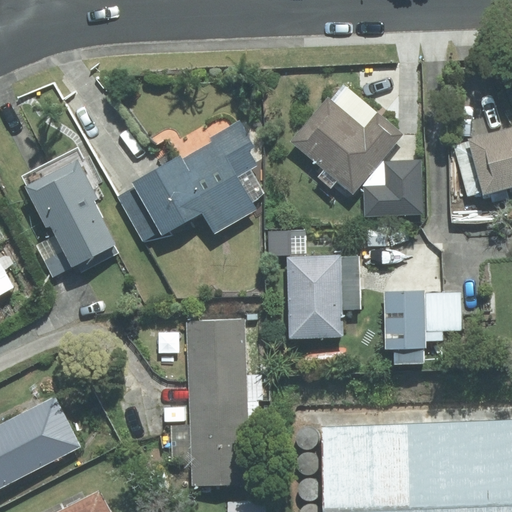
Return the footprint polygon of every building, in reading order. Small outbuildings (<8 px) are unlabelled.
[(404,138),(340,84),(287,148),(351,201),(404,138)] [(210,240),(255,214),(235,178),(254,168),(248,157),(255,153),(239,126),(113,197),(139,244),(152,236),(154,241),(197,217),(210,240)] [(511,193),(511,128),(461,145),(479,204),(511,193)] [(59,273),(115,247),(74,160),(18,187),(59,273)] [(424,165),(386,164),(385,193),(362,192),(361,216),(422,218),(424,165)] [(339,312),(358,312),(359,260),(284,259),(283,344),(339,345),(339,312)] [(0,301),(12,295),(0,273),(0,301)] [(462,295),(381,296),(382,356),(388,356),(388,371),(419,370),(418,354),(425,354),(425,342),(442,342),(442,335),(462,335),(462,295)] [(262,377),(247,377),(248,322),(189,321),(188,429),(168,429),(168,463),(188,463),(188,490),(246,491),(247,447),(261,447),(262,377)] [(0,492),(79,450),(51,397),(0,424),(0,492)] [(511,511),(511,425),(315,433),(313,511),(511,511)] [(58,511),(107,511),(98,492),(58,511)] [(267,511),(268,506),(226,502),(225,511),(267,511)]
